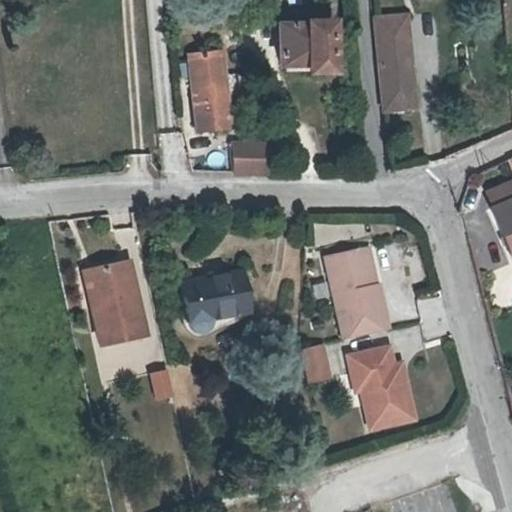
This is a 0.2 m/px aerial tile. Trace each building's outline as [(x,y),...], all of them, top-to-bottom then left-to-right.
[(285,6),(286,44),(312,44),(313,52),(338,50),(335,0),(315,0),(316,4),(285,6)] [(377,0),(384,96),(419,93),(412,0),(377,0)] [(233,111),(226,37),(194,40),(201,115),(233,111)] [(237,129),(239,168),(280,165),(277,126),(237,129)] [(511,176),(483,189),(490,205),(511,196),(511,176)] [(511,196),(490,205),(488,206),(511,259),(511,258),(511,196)] [(378,276),(371,239),(333,247),(350,329),(382,323),(394,320),(385,275),(383,275),(378,276)] [(378,276),(383,275),(376,239),(371,239),(378,276)] [(102,301),(95,303),(103,340),(146,331),(130,257),(94,265),(102,301)] [(102,301),(94,265),(87,266),(95,303),(102,301)] [(194,319),(197,322),(202,324),(207,324),(212,322),(215,319),(218,315),(219,310),(255,305),(249,266),(186,276),(192,314),(194,319)] [(329,334),(304,339),(312,372),(337,366),(329,334)] [(362,362),(367,381),(375,420),(418,409),(409,365),(401,366),(398,355),(395,337),(353,347),(357,363),(362,362)] [(401,366),(409,365),(407,354),(398,355),(401,366)] [(362,362),(357,363),(361,382),(367,381),(362,362)] [(172,368),(156,371),(161,394),(176,391),(172,368)]
